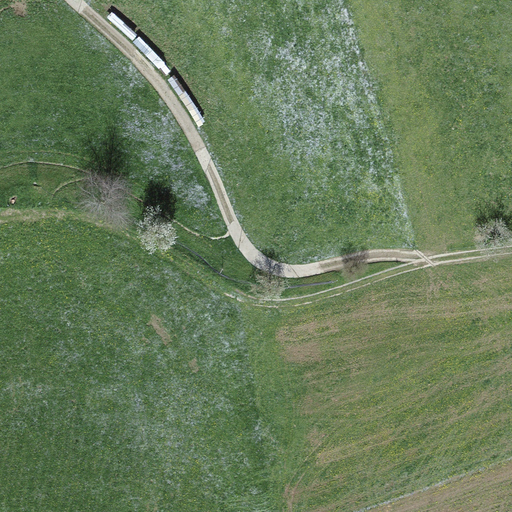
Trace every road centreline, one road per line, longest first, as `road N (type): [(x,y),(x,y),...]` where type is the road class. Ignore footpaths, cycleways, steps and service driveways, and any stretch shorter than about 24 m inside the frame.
road 1 (track): [(69,0),(180,118),(237,235),(272,268),(511,250)]
road 2 (track): [(0,217),(84,216),(234,294),(270,303),(311,298),(429,259)]
